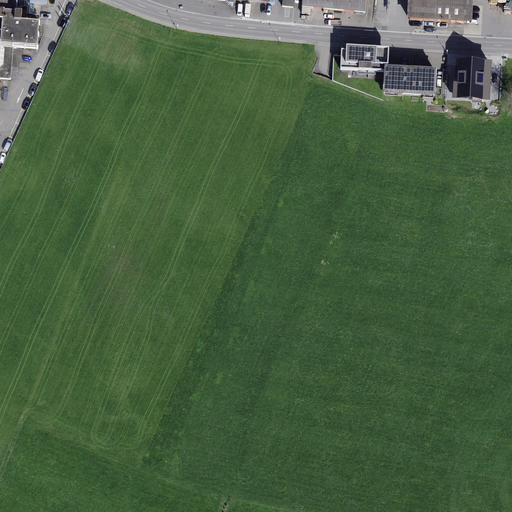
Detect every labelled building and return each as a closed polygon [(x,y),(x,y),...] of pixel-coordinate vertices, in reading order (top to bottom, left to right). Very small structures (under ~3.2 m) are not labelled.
[(0,0),(0,82),(10,84),(13,51),(37,53),(41,0),(0,0)] [(298,0),(297,12),(362,18),(363,0),(298,0)] [(504,3),(504,0),(404,0),(403,24),(468,27),(470,1),(504,3)] [(383,53),(340,51),(339,73),(382,75),(382,72),(383,53)] [(435,74),(382,72),(382,75),(381,99),(434,102),(435,74)] [(481,79),(456,78),(456,103),(490,105),(491,87),(480,87),(481,79)]
